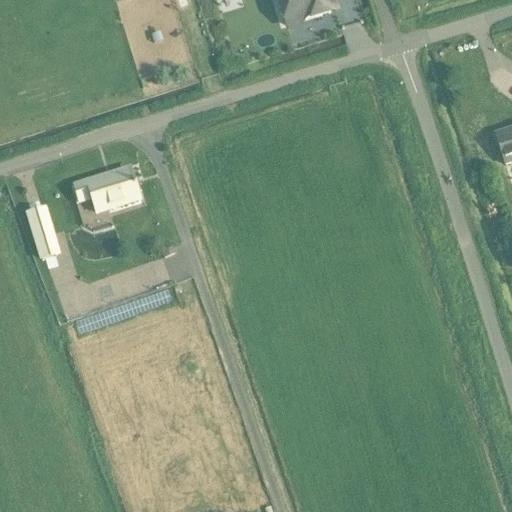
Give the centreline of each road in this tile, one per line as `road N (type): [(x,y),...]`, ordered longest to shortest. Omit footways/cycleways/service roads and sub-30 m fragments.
road 1 (unclassified): [(0,172),(511,13)]
road 2 (track): [(281,511),(148,126)]
